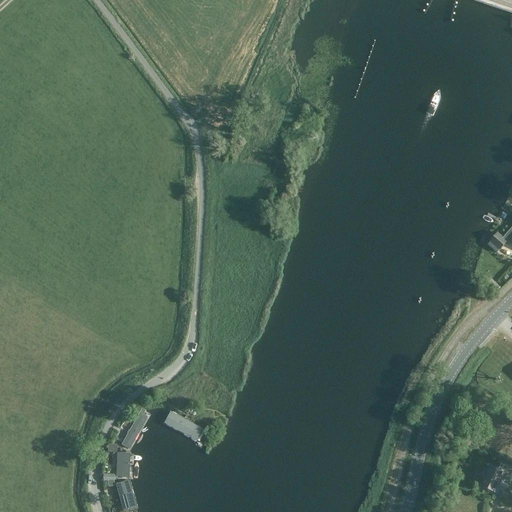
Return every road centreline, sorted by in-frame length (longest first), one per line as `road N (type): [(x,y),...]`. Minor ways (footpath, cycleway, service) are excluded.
road 1 (unclassified): [(101,511),(94,472),(108,424),(191,349),(202,203),(194,134),(95,0)]
road 2 (secondary): [(404,511),(437,398),(511,300)]
